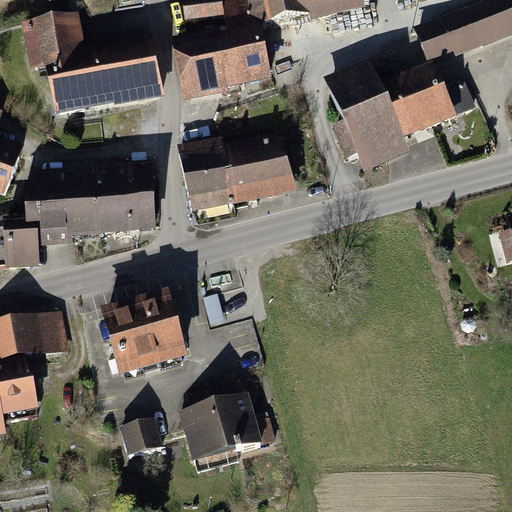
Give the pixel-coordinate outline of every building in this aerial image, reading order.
[(221,27),(165,39),(179,102),(267,80),(256,25),(307,16),(308,21),(361,9),(360,0),(225,0),(220,17),(221,27)] [(216,0),(177,0),(180,20),(218,15),(216,0)] [(511,0),(506,0),(418,34),(429,62),(455,52),(457,57),(511,35),(511,0)] [(71,14),(14,26),(25,78),(39,75),(50,126),(155,104),(142,40),(79,53),(71,14)] [(394,65),(331,92),(346,127),(337,130),(351,161),(474,109),(464,86),(443,95),(433,72),(402,85),(394,65)] [(215,141),(173,149),(187,218),(292,195),(278,137),(217,150),(215,141)] [(0,195),(15,152),(0,147),(0,195)] [(152,226),(148,160),(89,163),(90,177),(24,181),(26,218),(0,219),(0,243),(2,273),(33,271),(32,245),(67,243),(66,231),(152,226)] [(511,217),(497,222),(511,270),(511,269),(511,217)] [(166,298),(106,316),(125,381),(185,363),(166,298)] [(0,441),(2,441),(2,421),(37,414),(26,362),(64,351),(59,315),(0,324),(0,441)] [(244,395),(174,412),(188,467),(273,446),(266,416),(250,420),(244,395)] [(149,421),(116,430),(125,463),(158,454),(149,421)]
